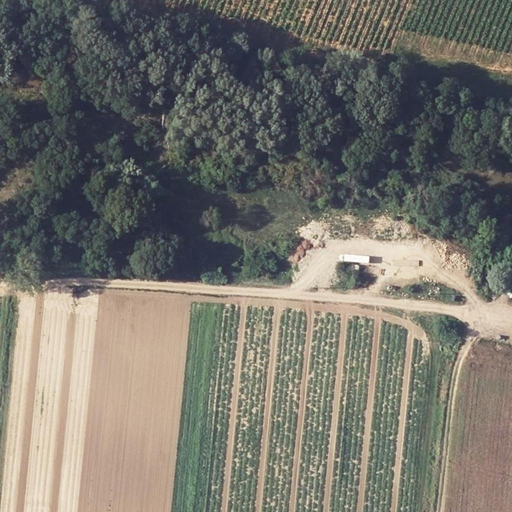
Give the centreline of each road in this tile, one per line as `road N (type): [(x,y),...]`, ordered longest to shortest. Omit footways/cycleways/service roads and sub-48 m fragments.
road 1 (track): [(0,280),(464,311),(473,332),(462,351),(445,511)]
road 2 (track): [(287,294),(329,255),(353,248),(408,252),(511,317)]
